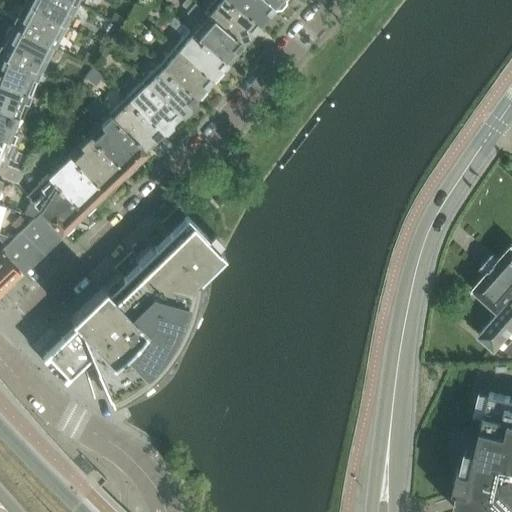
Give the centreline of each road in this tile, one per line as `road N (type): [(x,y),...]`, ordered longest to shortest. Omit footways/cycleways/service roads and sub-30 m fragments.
road 1 (residential): [(0,340),(211,143),(335,0)]
road 2 (tertiary): [(393,406),(422,253),(439,212),(511,103)]
road 3 (tertiary): [(165,511),(122,450),(38,397),(0,358)]
